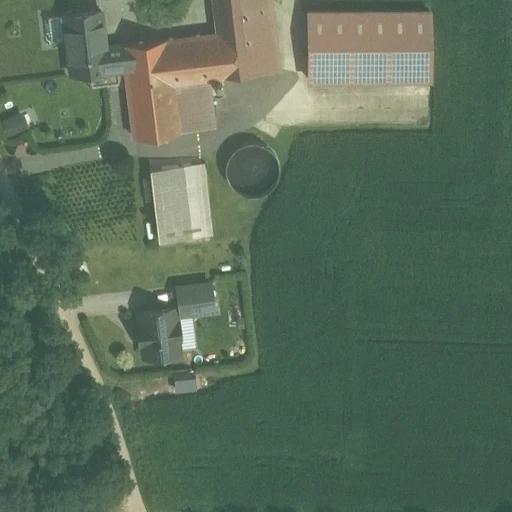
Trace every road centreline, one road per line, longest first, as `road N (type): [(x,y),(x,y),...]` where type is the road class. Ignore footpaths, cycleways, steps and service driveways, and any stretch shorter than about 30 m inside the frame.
road 1 (track): [(0,160),(150,511)]
road 2 (track): [(3,168),(212,142),(238,128),(277,86)]
